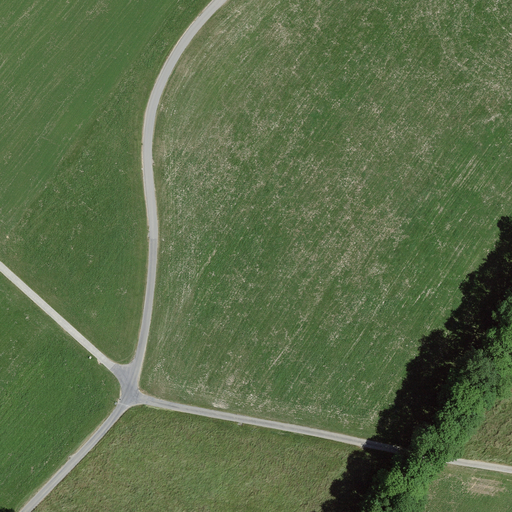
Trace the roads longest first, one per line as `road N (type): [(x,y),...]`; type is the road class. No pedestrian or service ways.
road 1 (unclassified): [(221,0),(173,58),(151,112),(152,271),(133,380)]
road 2 (residential): [(130,393),(511,469)]
road 3 (residential): [(133,380),(0,262)]
road 4 (unclassified): [(130,393),(25,511)]
